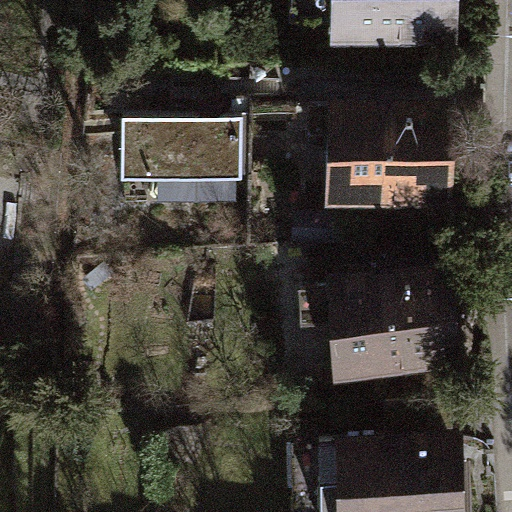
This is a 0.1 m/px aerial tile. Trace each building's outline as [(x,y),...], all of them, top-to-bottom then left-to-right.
[(344,24),(447,25),(447,0),(290,0),(290,16),(344,17),(344,24)] [(339,187),(441,188),(442,101),(330,100),(329,178),(339,178),(339,187)] [(268,137),(152,137),(152,199),(268,199),(268,137)] [(337,356),(447,351),(443,266),(330,271),(331,279),(301,280),(303,316),(335,315),(337,356)] [(385,434),(450,433),(450,393),(385,393),(385,434)] [(320,435),(320,511),(467,511),(468,465),(450,465),(450,433),(385,434),(320,435)]
